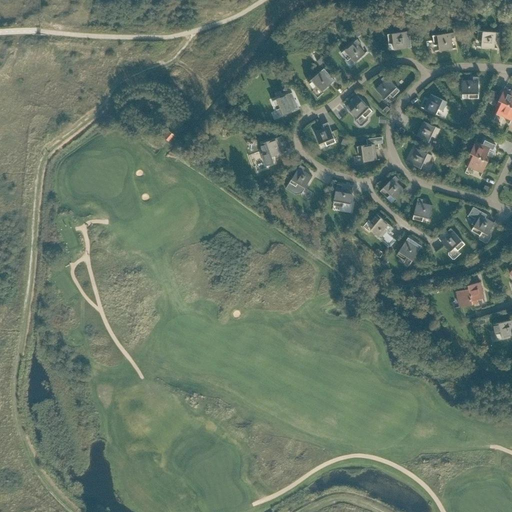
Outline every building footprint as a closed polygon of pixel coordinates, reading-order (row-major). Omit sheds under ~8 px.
[(359,29),(354,32),(357,37),(362,33),(359,29)] [(478,30),(477,40),(482,41),(481,47),(494,48),(495,37),(499,38),(499,32),(478,30)] [(409,31),(387,34),(389,44),(393,43),(394,49),(407,47),(411,47),(410,38),(409,38),(408,36),(409,36),(409,31)] [(454,32),(433,35),(434,45),(438,44),(439,50),(452,49),(451,38),(454,37),(454,32)] [(357,39),(341,53),(348,60),(351,57),(355,62),(365,53),(358,45),(361,43),(357,39)] [(324,68),(308,82),(314,90),(318,87),(322,91),(332,83),(325,74),(328,72),(324,68)] [(384,81),(376,89),(385,98),(389,94),(393,97),(400,90),(385,75),(381,79),(384,81)] [(470,76),(462,76),(462,80),(462,93),(468,93),(469,98),(479,98),(478,76),(473,76),(473,78),(470,78),(470,76)] [(511,91),(504,88),(499,100),(511,106),(511,91)] [(292,92),(272,100),(276,110),(281,108),(283,113),(295,108),(291,98),(294,97),(292,92)] [(431,94),(424,108),(436,114),(439,108),(443,110),(447,101),(431,94)] [(357,95),(346,106),(358,118),(362,114),(365,117),(372,110),(357,95)] [(511,118),(511,106),(499,100),(496,105),(500,106),(496,113),(511,120),(511,118)] [(424,121),(417,135),(429,141),(432,135),(436,137),(440,128),(424,121)] [(324,127),(314,131),(319,144),(325,141),(327,145),(336,142),(328,122),(323,124),(324,127)] [(168,129),(162,136),(168,141),(173,134),(168,129)] [(282,135),(262,143),(265,152),(261,153),(266,166),(275,163),(272,156),(284,152),(280,142),(284,141),(282,135)] [(367,144),(357,146),(358,156),(363,155),(364,161),(377,159),(375,149),(379,148),(378,143),(383,142),(382,136),(366,138),(367,144)] [(475,141),(470,152),(488,161),(490,156),(487,154),(490,148),(493,150),(496,144),(485,139),(483,144),(475,141)] [(416,147),(409,162),(421,168),(424,162),(428,164),(432,155),(416,147)] [(470,152),(468,157),(471,159),(468,166),(483,172),(488,161),(470,152)] [(289,183),(286,188),(296,194),(302,193),(305,187),(312,176),(303,170),(305,167),(300,165),(289,183)] [(395,175),(380,190),(387,197),(391,194),(395,198),(404,189),(396,182),(399,179),(395,175)] [(337,184),(333,205),(343,207),(344,202),(350,203),(352,190),(342,188),(342,185),(337,184)] [(256,202),(261,195),(256,191),(251,198),(256,202)] [(418,198),(413,218),(423,221),(424,216),(430,218),(433,205),(422,202),(423,199),(418,198)] [(474,206),(469,214),(478,219),(471,230),(480,235),(483,231),(488,234),(494,223),(485,217),(487,214),(482,211),(474,206)] [(374,225),(370,229),(380,238),(387,229),(390,232),(394,227),(377,214),(371,222),(374,225)] [(449,234),(441,241),(450,251),(455,247),(458,250),(465,243),(451,228),(447,231),(449,234)] [(408,237),(396,255),(405,260),(407,256),(413,260),(420,249),(411,243),(413,240),(408,237)] [(481,282),(468,284),(472,304),(477,303),(477,299),(484,297),(481,282)] [(472,304),(468,284),(463,285),(464,289),(456,291),(460,306),(472,304)] [(511,320),(494,323),(496,333),(501,332),(502,338),(511,336),(511,319),(511,320)]
